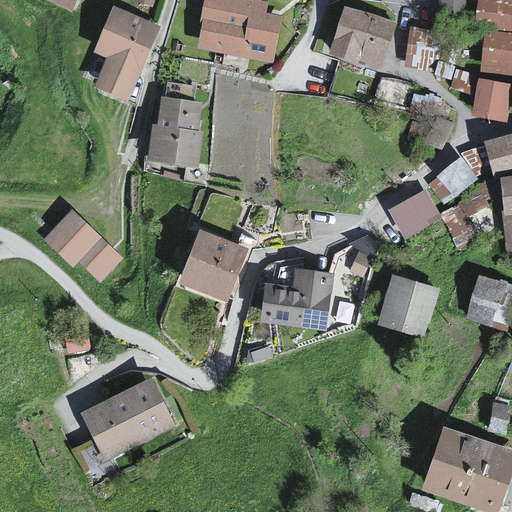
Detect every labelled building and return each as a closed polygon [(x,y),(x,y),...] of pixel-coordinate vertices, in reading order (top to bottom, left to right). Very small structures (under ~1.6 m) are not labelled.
[(69,0),(41,0),(65,10),(69,0)] [(264,3),(249,0),(195,0),(191,21),(198,22),(193,49),(269,64),(279,17),(262,13),(264,3)] [(464,0),(436,0),(439,25),(467,23),(464,0)] [(511,2),(489,0),(474,0),(471,28),(483,30),(511,33),(511,2)] [(159,26),(106,4),(85,53),(101,60),(89,91),(126,106),(159,26)] [(392,23),(340,8),(327,51),(380,65),(392,23)] [(442,34),(400,28),(394,69),(436,75),(442,34)] [(511,71),(511,33),(483,30),(477,74),(511,79),(511,71)] [(511,89),(476,83),(469,119),(505,125),(511,89)] [(197,103),(155,98),(152,127),(147,127),(143,161),(196,168),(200,135),(194,132),(197,103)] [(511,137),(478,144),(484,176),(511,170),(511,137)] [(457,161),(433,180),(451,203),(476,185),(457,161)] [(511,177),(494,179),(501,255),(511,254),(511,177)] [(425,195),(387,218),(400,241),(439,219),(425,195)] [(443,209),(456,235),(476,224),(463,198),(443,209)] [(97,238),(67,211),(40,240),(70,268),(76,263),(97,238)] [(243,253),(191,233),(170,288),(221,308),(243,253)] [(124,260),(97,238),(76,263),(102,285),(124,260)] [(328,278),(290,274),(289,284),(256,280),(251,324),(322,331),(328,278)] [(437,293),(386,279),(372,328),(423,343),(437,293)] [(511,328),(511,290),(476,280),(463,321),(510,336),(511,328)] [(151,380),(78,416),(102,464),(175,428),(151,380)] [(510,411),(492,406),(484,434),(503,439),(510,411)] [(496,511),(511,463),(511,454),(439,431),(419,494),(477,511),(496,511)]
